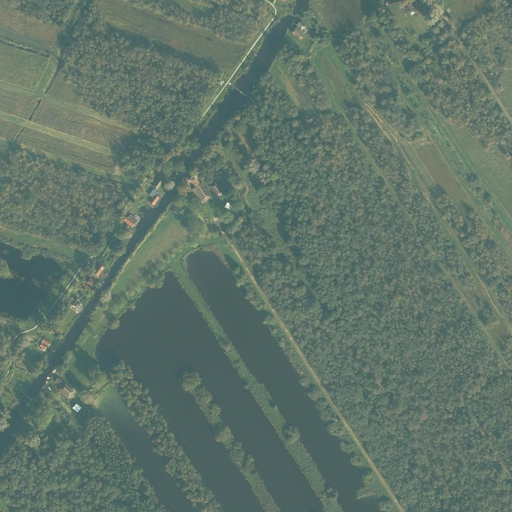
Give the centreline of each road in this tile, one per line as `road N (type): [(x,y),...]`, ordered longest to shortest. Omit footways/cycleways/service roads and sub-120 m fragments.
road 1 (track): [(404,511),(220,229),(184,242),(137,280),(63,372)]
road 2 (track): [(511,370),(337,107)]
road 3 (track): [(337,107),(312,62),(316,49),(357,27),(379,27),(406,69),(456,34)]
road 4 (track): [(511,228),(406,69)]
